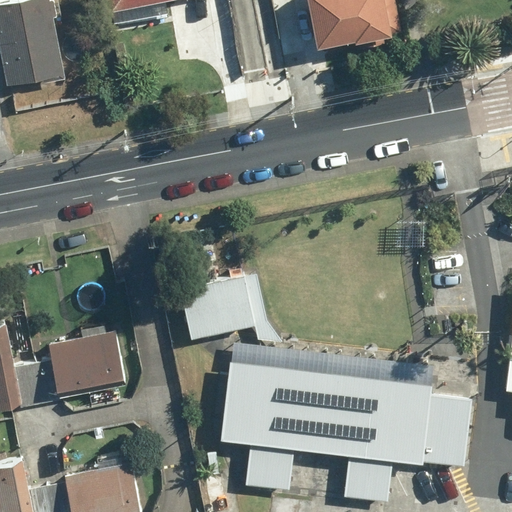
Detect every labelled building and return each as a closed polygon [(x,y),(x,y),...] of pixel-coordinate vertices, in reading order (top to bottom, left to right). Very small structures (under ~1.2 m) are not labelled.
[(0,0),(0,42),(7,78),(65,66),(51,0),(0,0)] [(308,0),(314,39),(389,29),(384,0),(308,0)] [(247,265),(184,279),(194,329),(255,316),(259,332),(285,334),(269,313),(259,265),(247,268),(247,265)] [(56,397),(54,383),(123,371),(115,326),(44,338),(47,356),(20,361),(27,402),(56,397)] [(437,374),(232,350),(223,430),(252,433),(247,477),(293,482),(298,437),(352,443),(347,488),(391,493),(397,449),(467,457),(475,389),(435,385),(437,374)] [(0,362),(0,402),(8,401),(0,362)] [(22,511),(11,456),(0,458),(0,511),(22,511)] [(65,477),(31,484),(37,511),(95,511),(140,502),(129,456),(64,470),(65,477)]
